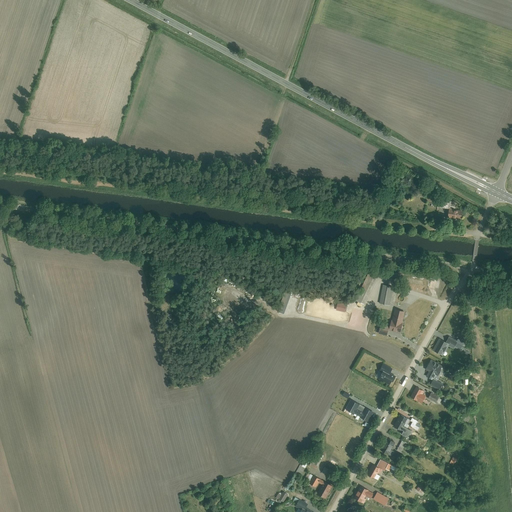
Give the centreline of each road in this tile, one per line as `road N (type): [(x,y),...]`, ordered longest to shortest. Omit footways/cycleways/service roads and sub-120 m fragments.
road 1 (track): [(0,171),(478,233)]
road 2 (tertiary): [(496,192),(130,0)]
road 3 (residential): [(461,284),(333,511)]
